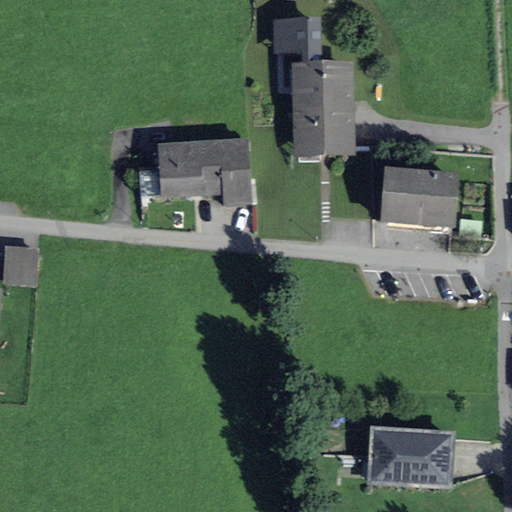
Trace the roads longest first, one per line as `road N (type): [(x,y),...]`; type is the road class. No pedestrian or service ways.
road 1 (residential): [(0,221),(508,270)]
road 2 (residential): [(508,270),(511,501)]
road 3 (residential): [(500,105),(508,270)]
